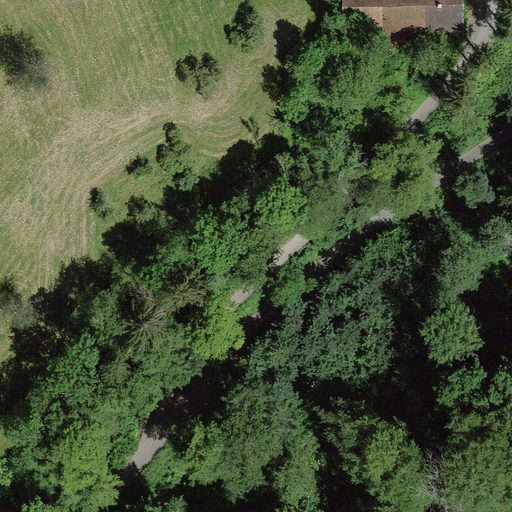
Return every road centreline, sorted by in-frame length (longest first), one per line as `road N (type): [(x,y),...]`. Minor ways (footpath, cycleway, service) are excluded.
road 1 (unclassified): [(492,0),(481,37),(449,75),(310,193),(200,307),(179,341),(179,414)]
road 2 (unclassified): [(511,124),(269,312),(179,414)]
road 3 (unclassified): [(179,414),(93,511)]
